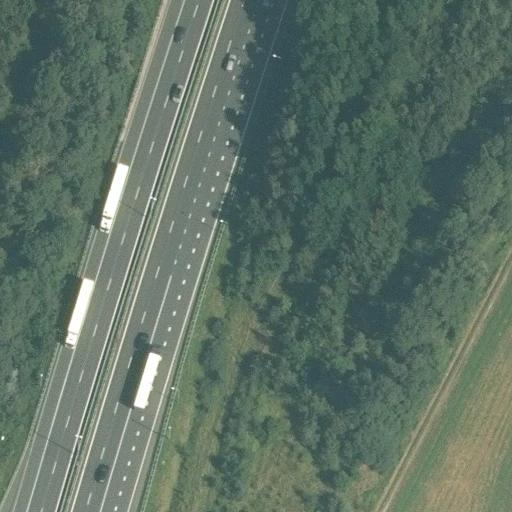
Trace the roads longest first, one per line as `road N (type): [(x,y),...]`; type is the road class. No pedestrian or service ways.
road 1 (motorway): [(93,511),(253,0)]
road 2 (motorway): [(193,0),(34,511)]
road 3 (track): [(379,511),(511,259)]
